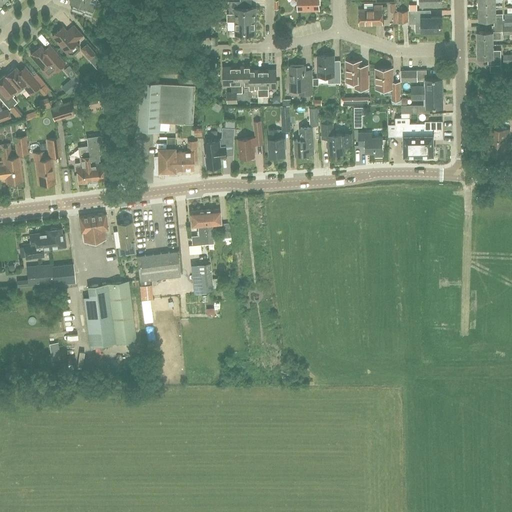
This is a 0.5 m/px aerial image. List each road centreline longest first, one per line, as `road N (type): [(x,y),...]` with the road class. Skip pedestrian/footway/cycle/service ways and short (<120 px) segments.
road 1 (secondary): [(121,198),(281,181),(460,176)]
road 2 (residential): [(121,198),(130,0)]
road 3 (residential): [(460,53),(388,51),(338,33)]
road 4 (residential): [(460,176),(460,53)]
road 5 (secondary): [(0,213),(121,198)]
